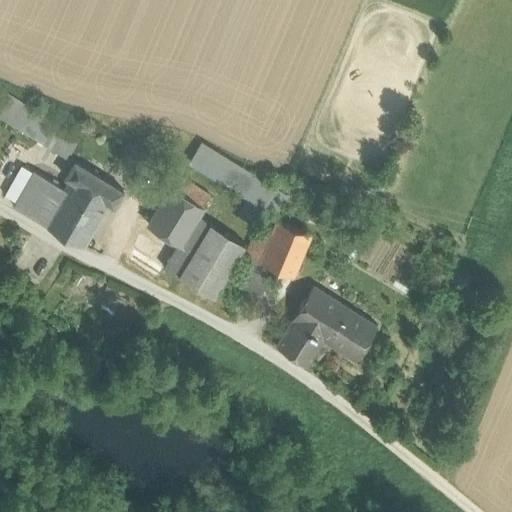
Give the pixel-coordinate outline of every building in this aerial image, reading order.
[(80,136),(0,88),(0,116),(67,157),(80,136)] [(219,150),(205,142),(194,159),(208,167),(219,150)] [(275,186),(219,150),(208,167),(250,194),(264,203),(275,186)] [(123,189),(75,159),(65,175),(70,179),(109,202),(114,205),(123,189)] [(46,222),(65,188),(35,170),(16,205),(46,222)] [(211,193),(178,173),(126,259),(158,278),(165,268),(177,274),(179,271),(208,225),(196,218),(211,193)] [(85,245),(109,202),(70,179),(65,188),(46,222),(85,245)] [(252,228),(264,203),(250,194),(236,221),(252,228)] [(311,231),(277,217),(270,236),(260,259),(275,265),(294,273),(311,231)] [(210,220),(208,225),(179,271),(213,293),(240,250),(245,243),(210,220)] [(240,250),(260,259),(270,236),(252,228),(245,243),(240,250)] [(352,231),(343,249),(351,253),(360,235),(352,231)] [(275,265),(260,259),(245,295),(260,301),(275,265)] [(378,323),(314,284),(276,343),(308,363),(325,338),(357,358),(378,323)] [(162,360),(147,350),(132,372),(148,382),(162,360)]
